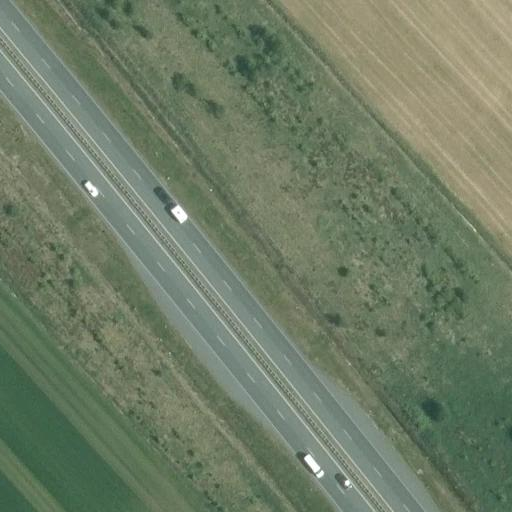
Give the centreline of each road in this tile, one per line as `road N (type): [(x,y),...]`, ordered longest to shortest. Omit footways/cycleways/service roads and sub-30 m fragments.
road 1 (trunk): [(405,511),(0,12)]
road 2 (trunk): [(0,74),(355,511)]
